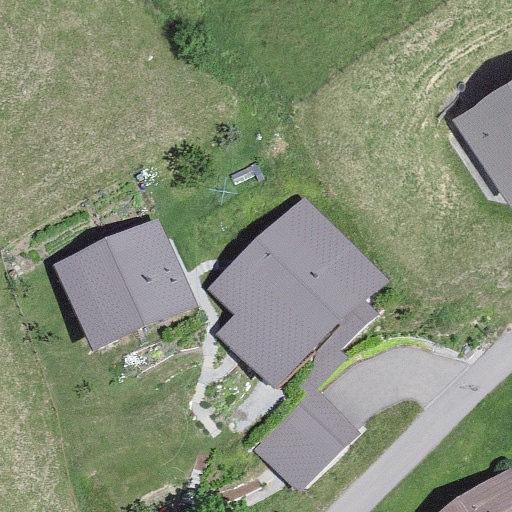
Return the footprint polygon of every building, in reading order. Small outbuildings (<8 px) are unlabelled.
[(511,84),(466,117),(511,182),(511,84)] [(383,303),(304,216),(218,295),(244,323),(225,341),(278,399),(383,303)] [(150,262),(142,244),(91,267),(129,352),(185,328),(174,304),(183,300),(163,256),(150,262)] [(305,491),(363,436),(315,386),(257,441),(305,491)] [(511,511),(511,483),(467,511),(511,511)]
